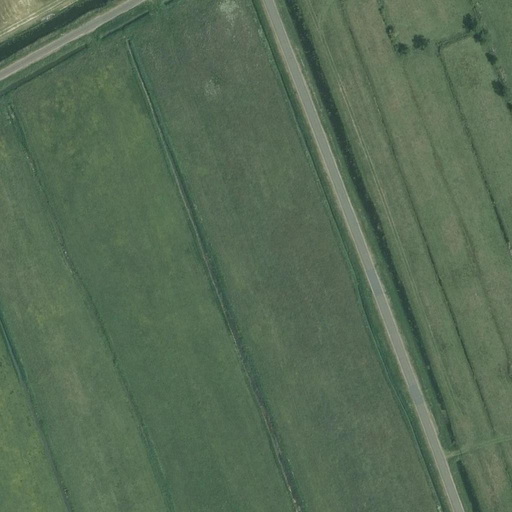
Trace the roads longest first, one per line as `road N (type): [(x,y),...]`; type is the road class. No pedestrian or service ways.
road 1 (tertiary): [(458,511),(267,0)]
road 2 (unclassified): [(0,75),(137,0)]
